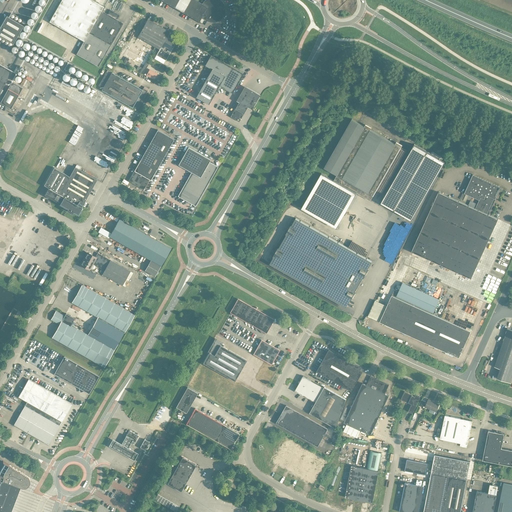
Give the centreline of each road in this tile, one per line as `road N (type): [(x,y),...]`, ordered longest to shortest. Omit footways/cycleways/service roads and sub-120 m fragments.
road 1 (unclassified): [(106,193),(196,34)]
road 2 (unclassified): [(0,380),(85,231)]
road 3 (tertiary): [(464,385),(318,314)]
road 4 (secondary): [(351,22),(496,95)]
road 5 (secondary): [(496,95),(363,6)]
road 6 (unknown): [(346,330),(387,247),(383,221),(360,206)]
road 7 (secondary): [(222,216),(294,89)]
road 8 (unclassified): [(252,429),(247,467),(339,511)]
